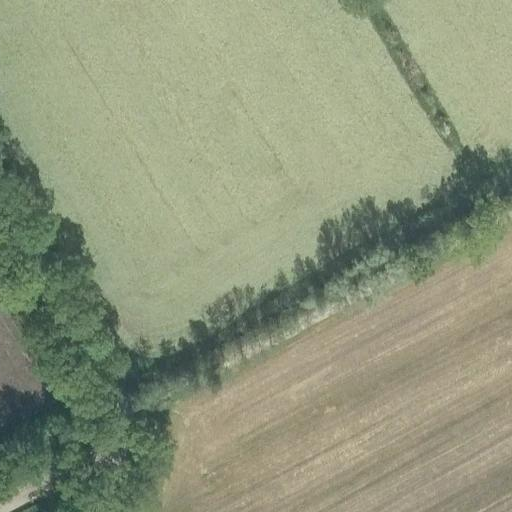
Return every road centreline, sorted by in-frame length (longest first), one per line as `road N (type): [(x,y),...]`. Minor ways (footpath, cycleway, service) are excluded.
road 1 (track): [(119,416),(511,203)]
road 2 (unclassified): [(96,511),(119,416),(0,222)]
